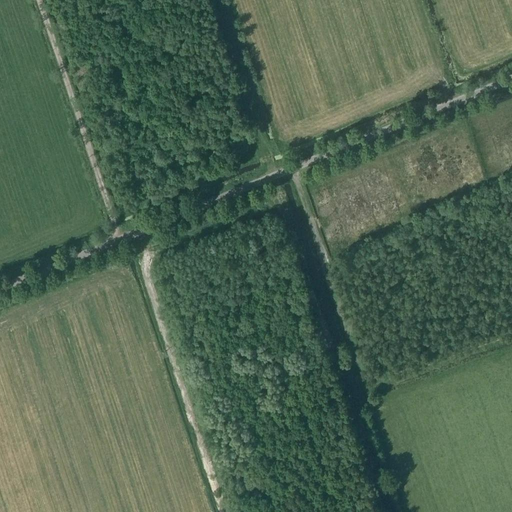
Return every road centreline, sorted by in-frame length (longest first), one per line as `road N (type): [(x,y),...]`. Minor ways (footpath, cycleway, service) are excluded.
road 1 (unclassified): [(0,287),(511,77)]
road 2 (track): [(121,239),(40,0)]
